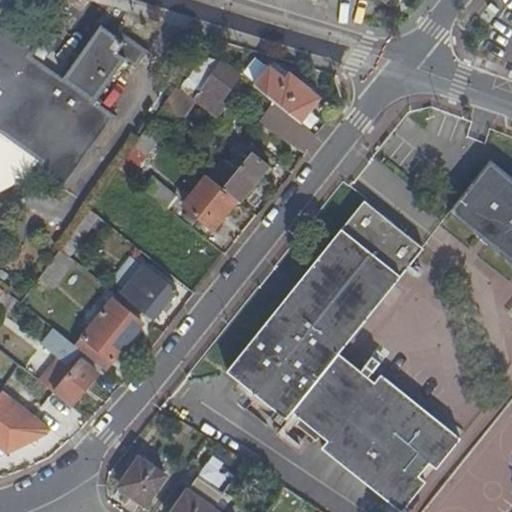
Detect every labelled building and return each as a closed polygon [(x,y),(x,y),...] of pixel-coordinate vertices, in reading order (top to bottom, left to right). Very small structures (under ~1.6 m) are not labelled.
[(30,57),(35,49),(0,24),(0,92),(2,94),(0,96),(0,136),(38,162),(33,169),(65,192),(117,117),(96,102),(125,61),(135,68),(146,51),(126,37),(123,41),(101,26),(62,79),(30,57)] [(205,57),(190,79),(205,89),(197,100),(219,116),(228,103),(224,101),(242,74),(223,62),(205,57)] [(271,68),(257,86),(302,122),(322,98),(292,74),(287,80),(271,68)] [(190,79),(182,90),(193,98),(197,100),(205,89),(190,79)] [(167,101),(183,111),(193,98),(182,90),(177,87),(167,101)] [(180,114),(183,111),(167,101),(164,105),(180,114)] [(275,102),(263,117),(306,152),(318,137),(275,102)] [(126,174),(156,134),(148,127),(119,168),(126,174)] [(227,160),(213,178),(239,199),(241,201),(271,166),(253,152),(241,167),(227,160)] [(511,176),(491,159),(449,210),(511,260),(511,176)] [(151,173),(141,185),(165,205),(175,192),(151,173)] [(215,228),(239,199),(213,178),(209,176),(186,205),(215,228)] [(422,248),(363,201),(228,371),(287,418),(293,410),(301,416),(296,423),(317,439),(322,433),(329,439),(324,447),(403,510),(426,480),(420,475),(432,461),(438,466),(461,437),(381,373),(374,383),(338,353),(422,248)] [(73,259),(103,219),(90,209),(61,250),(67,255),(73,259)] [(65,258),(67,255),(61,250),(40,279),(53,288),(71,263),(65,258)] [(152,269),(130,297),(138,304),(137,305),(155,319),(178,289),(152,269)] [(144,323),(115,300),(78,346),(82,349),(107,369),(144,323)] [(77,355),(82,349),(78,346),(55,328),(43,344),(62,360),(57,366),(53,363),(41,380),(44,382),(68,401),(73,405),(100,372),(77,355)] [(52,426),(8,383),(0,394),(0,455),(49,430),(52,426)] [(146,504),(166,476),(140,457),(120,486),(146,504)] [(219,511),(214,509),(224,494),(199,477),(173,511),(219,511)]
